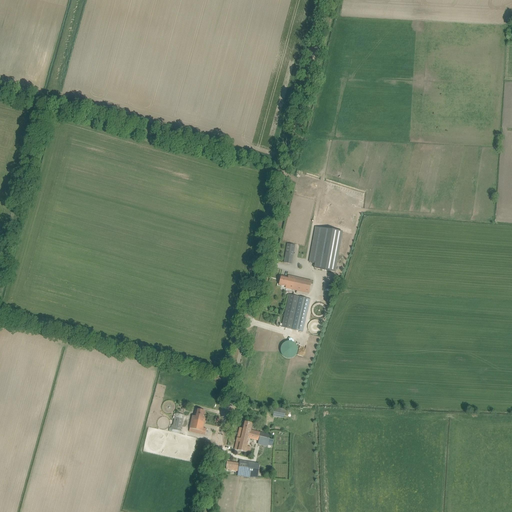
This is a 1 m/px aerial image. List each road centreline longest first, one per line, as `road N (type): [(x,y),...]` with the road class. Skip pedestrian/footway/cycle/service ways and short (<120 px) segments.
road 1 (track): [(264,256),(328,0)]
road 2 (unclassified): [(233,378),(0,313)]
road 3 (track): [(0,91),(229,155)]
road 4 (unclassified): [(233,378),(264,256)]
